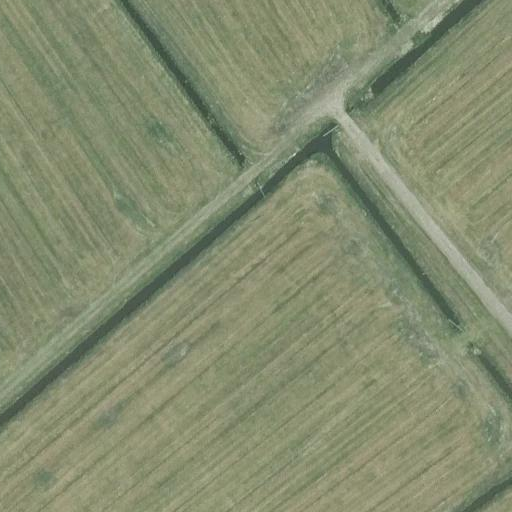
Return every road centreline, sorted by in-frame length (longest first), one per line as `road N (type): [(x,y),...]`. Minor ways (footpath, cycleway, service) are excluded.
road 1 (track): [(511,325),(331,108),(450,0)]
road 2 (track): [(331,108),(0,396)]
